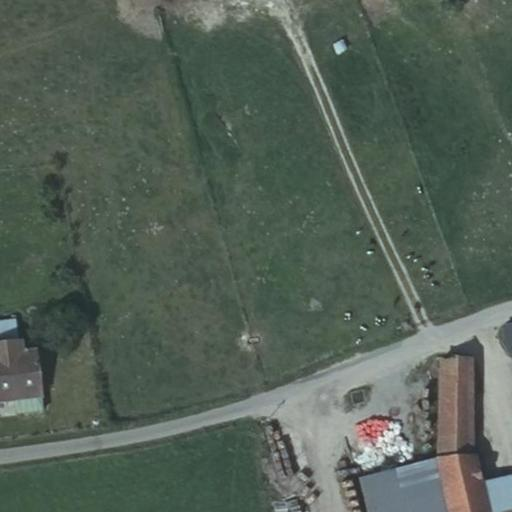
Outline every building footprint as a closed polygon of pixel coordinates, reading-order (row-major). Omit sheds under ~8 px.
[(511,338),(511,315),(502,318),(508,340),(511,338)] [(27,341),(0,342),(0,399),(15,398),(16,413),(43,412),(42,397),(43,397),(41,353),(27,353),(27,341)] [(477,347),(454,352),(438,357),(444,481),(451,511),(491,511),(481,469),(479,464),(477,347)] [(511,511),(511,468),(511,462),(481,469),(491,511),(511,511)] [(451,511),(444,481),(352,502),(354,511),(451,511)]
